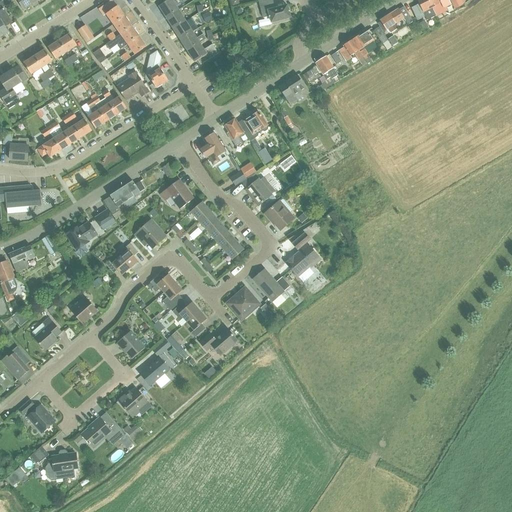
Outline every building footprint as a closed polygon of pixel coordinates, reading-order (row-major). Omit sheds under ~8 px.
[(17,0),(24,10),(32,4),(34,6),(38,3),(37,1),(36,0),(17,0)] [(167,18),(179,10),(172,0),(169,0),(159,7),(167,18)] [(261,0),(258,1),(263,18),(270,16),(272,22),(290,17),(287,5),(275,9),(272,0),(261,0)] [(434,11),(428,0),(417,0),(419,4),(412,8),(418,20),(425,17),(427,21),(436,16),(434,11)] [(428,0),(437,18),(448,12),(445,7),(451,4),(448,0),(428,0)] [(460,0),(449,0),(454,8),(462,5),(460,0)] [(99,6),(83,17),(89,25),(104,13),(99,6)] [(113,25),(125,17),(117,7),(106,15),(113,25)] [(380,21),(386,30),(388,29),(391,33),(398,29),(395,24),(396,24),(404,18),(407,22),(408,25),(414,21),(412,19),(405,7),(399,11),(398,10),(398,9),(390,15),(380,21)] [(0,10),(0,37),(9,32),(6,27),(13,22),(4,8),(0,10)] [(179,10),(167,18),(174,29),(186,21),(179,10)] [(206,23),(212,20),(209,12),(202,16),(206,23)] [(132,27),(125,17),(113,25),(120,35),(132,27)] [(425,20),(420,23),(423,29),(428,26),(425,20)] [(186,21),(174,29),(181,40),(193,32),(186,21)] [(85,27),(78,32),(87,44),(94,39),(85,27)] [(120,35),(116,38),(110,42),(106,45),(109,51),(118,45),(121,50),(128,45),(139,37),(132,27),(120,35)] [(374,31),(382,44),(388,40),(379,27),(374,31)] [(363,57),(367,64),(371,61),(367,54),(377,47),(373,41),(374,41),(367,30),(352,40),(363,57)] [(193,32),(181,40),(188,51),(200,44),(206,39),(203,35),(197,39),(193,32)] [(110,42),(116,38),(112,33),(106,37),(110,42)] [(70,34),(59,41),(67,53),(72,49),(77,46),(70,34)] [(398,42),(393,36),(388,39),(393,46),(398,42)] [(146,47),(139,37),(128,45),(135,55),(146,47)] [(363,57),(352,40),(343,46),(344,47),(339,51),(345,59),(345,60),(347,62),(352,58),(350,55),(354,53),(359,60),(363,67),(367,64),(363,57)] [(66,53),(59,41),(48,48),(56,59),(66,53)] [(263,43),(253,49),(257,56),(267,49),(263,43)] [(204,50),(200,44),(188,51),(195,63),(198,61),(201,65),(218,54),(213,45),(204,50)] [(45,50),(35,57),(42,68),(53,62),(45,50)] [(98,51),(94,54),(100,63),(105,60),(98,51)] [(160,57),(156,51),(149,55),(146,76),(149,76),(156,88),(168,81),(161,69),(160,69),(159,68),(160,57)] [(127,52),(121,57),(125,62),(131,58),(127,52)] [(336,53),(332,56),(338,65),(342,62),(336,53)] [(74,54),(70,58),(73,63),(75,66),(80,63),(78,60),(75,55),(74,54)] [(326,56),(316,63),(324,75),(327,80),(322,83),(325,89),(335,83),(340,80),(338,76),(338,75),(330,62),(326,56)] [(42,68),(35,57),(24,63),(31,75),(42,68)] [(73,63),(70,58),(64,61),(68,67),(73,63)] [(135,66),(132,62),(126,66),(129,70),(135,66)] [(0,79),(6,89),(0,93),(0,94),(6,104),(9,109),(15,106),(12,100),(16,98),(18,97),(17,95),(26,89),(22,82),(28,79),(20,66),(0,78),(0,79)] [(314,68),(303,75),(308,83),(315,78),(316,80),(321,77),(314,68)] [(50,70),(45,74),(48,79),(54,76),(50,70)] [(149,92),(136,72),(129,76),(130,78),(117,87),(126,100),(139,92),(142,97),(149,92)] [(48,79),(45,74),(40,77),(43,82),(40,84),(43,89),(51,84),(50,82),(48,79)] [(298,75),(286,83),(287,85),(279,90),(289,105),(296,100),(294,97),(304,90),(305,92),(308,91),(298,75)] [(102,93),(101,93),(105,99),(106,99),(109,103),(116,115),(127,108),(119,96),(114,100),(111,95),(107,90),(106,90),(102,93)] [(97,96),(92,100),(95,105),(101,102),(97,96)] [(98,110),(95,105),(92,100),(86,103),(92,114),(88,117),(95,129),(106,122),(98,110)] [(109,103),(98,110),(106,122),(116,115),(109,103)] [(67,116),(71,122),(76,118),(72,112),(67,116)] [(268,130),(268,127),(267,125),(259,112),(258,113),(255,112),(253,113),(253,116),(244,121),(243,119),(238,123),(244,133),(245,132),(251,141),(258,136),(259,133),(261,131),(265,132),(268,130)] [(71,122),(67,116),(61,119),(65,125),(71,122)] [(287,116),(283,119),(288,128),(293,126),(287,116)] [(305,140),(317,135),(309,117),(297,122),(305,140)] [(84,119),(74,126),(81,137),(92,131),(84,119)] [(243,143),(239,136),(244,133),(235,119),(225,126),(229,133),(227,134),(236,147),(243,143)] [(57,122),(47,129),(50,134),(53,139),(61,151),(71,144),(64,133),(57,122)] [(81,137),(74,126),(64,133),(71,144),(81,137)] [(50,134),(47,129),(41,132),(45,138),(50,134)] [(28,161),(29,146),(18,146),(19,140),(12,140),(13,133),(5,132),(4,145),(11,145),(10,160),(28,161)] [(214,133),(205,139),(208,144),(202,148),(213,165),(220,161),(217,157),(226,151),(214,133)] [(53,139),(37,149),(42,157),(48,153),(50,157),(61,151),(53,139)] [(257,141),(252,144),(258,153),(262,150),(257,141)] [(271,160),(268,154),(261,158),(265,164),(271,160)] [(289,164),(291,167),(296,163),(290,155),(279,163),(283,168),(289,164)] [(232,157),(230,158),(239,171),(241,170),(232,157)] [(247,179),(257,173),(251,163),(241,170),(247,179)] [(167,165),(162,168),(169,179),(174,175),(167,165)] [(241,171),(230,178),(235,186),(246,179),(241,171)] [(303,177),(299,171),(291,177),(295,182),(303,177)] [(275,191),(266,181),(263,184),(259,179),(245,190),(259,206),(272,195),(271,194),(275,191)] [(160,194),(165,201),(171,197),(180,209),(194,199),(179,180),(160,194)] [(133,181),(121,188),(132,205),(137,201),(134,196),(139,192),(145,189),(144,187),(140,181),(135,185),(133,182),(133,181)] [(0,219),(2,220),(0,201),(6,201),(6,208),(33,205),(41,205),(40,190),(31,190),(31,189),(31,185),(30,185),(5,188),(0,188),(0,219)] [(132,205),(121,188),(110,196),(110,197),(103,201),(112,215),(120,210),(118,206),(123,203),(126,208),(132,205)] [(283,199),(278,203),(265,214),(271,221),(273,220),(276,224),(275,224),(280,231),(295,219),(289,212),(292,210),(283,199)] [(199,222),(211,212),(202,202),(191,212),(199,222)] [(154,209),(150,213),(154,218),(158,214),(154,209)] [(108,211),(96,218),(103,229),(115,222),(108,211)] [(219,221),(211,212),(199,222),(207,231),(219,221)] [(298,218),(302,223),(308,218),(304,214),(298,218)] [(219,221),(207,231),(216,241),(227,231),(219,221)] [(165,236),(151,222),(135,236),(145,248),(149,243),(153,247),(165,236)] [(306,229),(312,238),(323,231),(316,222),(306,229)] [(86,242),(97,235),(89,223),(80,229),(78,227),(67,234),(77,250),(87,243),(86,242)] [(180,239),(186,234),(178,225),(173,230),(180,239)] [(227,231),(216,241),(224,250),(235,240),(227,231)] [(294,256),(286,262),(298,277),(303,283),(314,274),(310,269),(308,268),(313,264),(314,266),(321,260),(307,243),(310,240),(305,233),(292,244),(300,252),(294,257),(294,256)] [(53,254),(58,251),(48,235),(41,240),(51,255),(53,254)] [(189,248),(192,245),(187,239),(184,243),(189,248)] [(235,240),(224,250),(232,260),(244,250),(235,240)] [(124,253),(120,257),(130,268),(138,261),(134,256),(138,252),(130,243),(126,247),(122,251),(124,253)] [(197,250),(192,245),(189,248),(193,254),(197,250)] [(26,261),(23,262),(21,260),(29,257),(30,259),(34,258),(30,247),(26,249),(25,247),(9,254),(17,272),(29,267),(26,261)] [(130,268),(120,257),(113,264),(110,261),(106,265),(113,274),(118,270),(122,275),(130,268)] [(205,267),(209,264),(204,259),(200,262),(205,267)] [(5,262),(0,264),(0,280),(8,302),(14,299),(13,297),(12,294),(12,293),(13,293),(14,293),(14,292),(15,292),(15,291),(16,290),(16,289),(17,289),(17,288),(17,287),(17,286),(17,285),(17,284),(7,261),(5,262)] [(214,269),(209,264),(205,267),(210,273),(214,269)] [(277,282),(265,269),(253,280),(273,303),(285,292),(284,292),(290,286),(283,277),(277,282)] [(70,271),(65,274),(69,281),(74,278),(70,271)] [(150,283),(147,286),(151,290),(154,287),(157,291),(161,289),(164,293),(176,283),(169,275),(163,279),(159,275),(150,283)] [(98,276),(92,282),(96,287),(103,282),(98,276)] [(168,297),(163,302),(170,311),(183,300),(178,294),(183,291),(176,283),(164,293),(168,297)] [(226,304),(241,321),(260,304),(245,287),(226,304)] [(71,311),(83,324),(98,311),(86,298),(71,311)] [(183,302),(173,312),(180,320),(184,318),(187,322),(200,310),(193,302),(188,307),(183,302)] [(55,309),(49,303),(45,306),(51,313),(55,309)] [(266,304),(261,308),(269,318),(274,313),(266,304)] [(208,319),(200,310),(187,322),(194,330),(191,333),(196,337),(206,328),(202,324),(208,319)] [(17,314),(12,318),(17,324),(20,327),(27,320),(20,311),(17,314)] [(49,318),(43,323),(46,327),(34,338),(45,351),(58,340),(56,338),(62,332),(49,318)] [(159,321),(154,326),(160,333),(161,333),(161,332),(165,328),(164,327),(159,321)] [(221,356),(238,341),(227,329),(216,339),(211,334),(200,343),(207,351),(212,346),(221,356)] [(118,342),(117,343),(122,350),(123,349),(132,359),(144,349),(145,348),(144,347),(149,344),(144,338),(139,342),(131,331),(118,342)] [(171,336),(167,340),(179,354),(184,350),(171,336)] [(159,356),(171,346),(165,339),(153,350),(159,356)] [(24,364),(29,359),(18,346),(12,351),(14,353),(9,358),(8,356),(3,360),(2,361),(6,366),(18,380),(29,370),(24,364)] [(178,356),(173,349),(169,353),(174,359),(178,356)] [(160,358),(140,374),(150,386),(157,380),(158,382),(164,376),(163,375),(170,369),(160,358)] [(192,359),(188,363),(193,368),(197,365),(192,359)] [(213,367),(205,374),(210,379),(217,372),(213,367)] [(126,395),(118,401),(130,415),(137,409),(138,411),(140,413),(142,415),(149,410),(144,405),(148,402),(144,397),(136,388),(127,396),(126,395)] [(30,400),(19,410),(24,415),(25,414),(28,417),(42,433),(55,422),(41,405),(35,410),(33,407),(35,406),(30,400)] [(93,424),(81,435),(94,449),(106,438),(113,432),(100,417),(92,424),(93,424)] [(136,425),(131,430),(128,426),(124,429),(133,440),(137,437),(136,435),(141,431),(136,425)] [(123,443),(129,438),(125,434),(122,436),(119,439),(123,443)] [(81,435),(75,440),(77,443),(83,438),(81,435)] [(49,455),(42,447),(31,456),(38,465),(49,455)] [(110,458),(115,463),(125,454),(120,449),(110,458)] [(74,469),(78,468),(76,453),(68,455),(67,452),(65,450),(61,451),(59,453),(59,456),(52,457),(53,463),(49,463),(46,468),(47,477),(51,481),(75,477),(74,469)]
